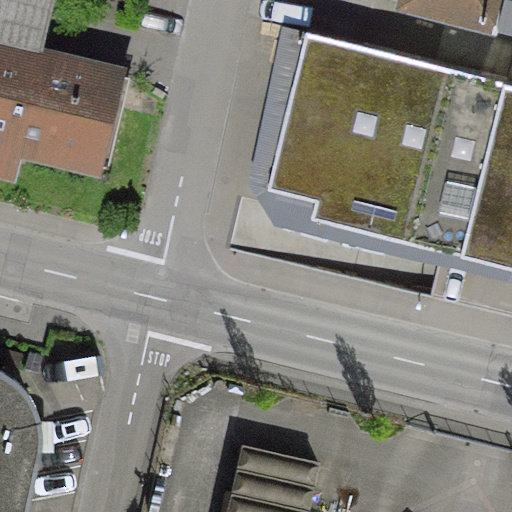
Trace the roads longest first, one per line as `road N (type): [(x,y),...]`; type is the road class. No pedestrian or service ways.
road 1 (tertiary): [(511,387),(152,292)]
road 2 (residential): [(208,0),(152,292)]
road 3 (residential): [(152,292),(103,511)]
road 4 (tertiary): [(152,292),(0,254)]
